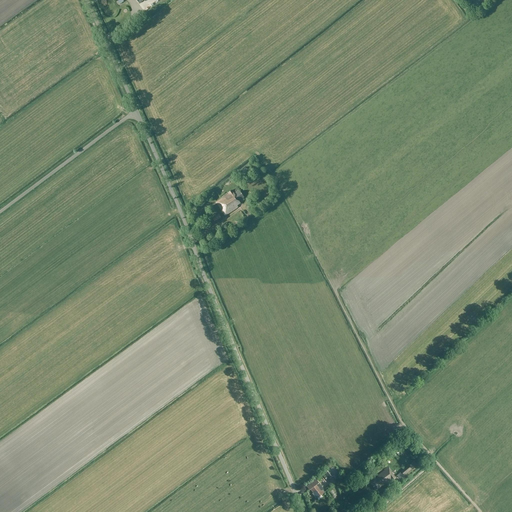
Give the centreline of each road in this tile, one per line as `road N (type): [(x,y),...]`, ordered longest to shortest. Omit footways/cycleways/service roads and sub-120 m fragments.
road 1 (unclassified): [(302,511),(136,112)]
road 2 (unclassified): [(136,112),(0,212)]
road 3 (unclassified): [(136,112),(86,0)]
